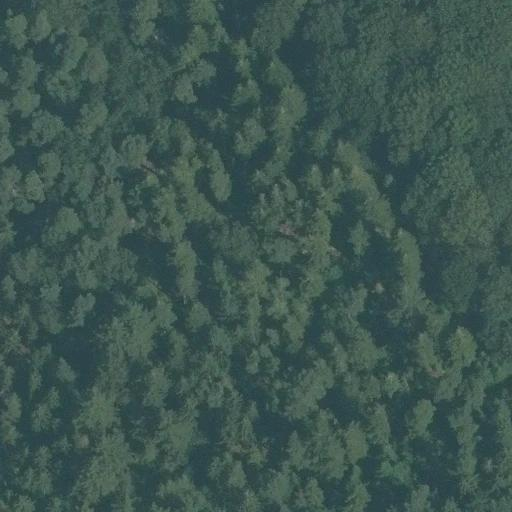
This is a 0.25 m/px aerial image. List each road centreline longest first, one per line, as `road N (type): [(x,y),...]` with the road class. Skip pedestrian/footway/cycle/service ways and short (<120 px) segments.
road 1 (track): [(318,0),(345,30),(511,335)]
road 2 (track): [(511,75),(398,28),(339,22)]
